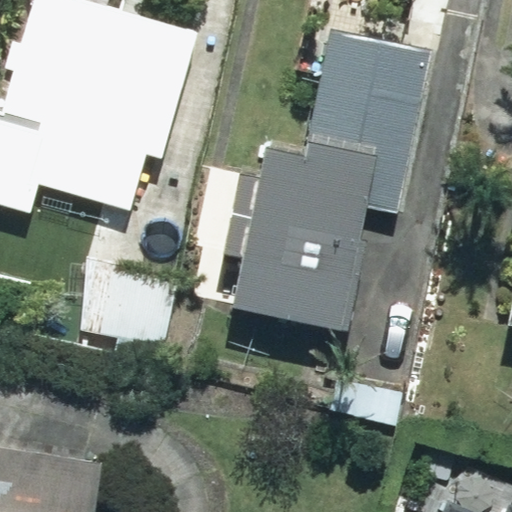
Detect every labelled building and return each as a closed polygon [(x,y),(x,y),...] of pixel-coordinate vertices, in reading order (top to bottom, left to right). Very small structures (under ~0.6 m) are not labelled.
[(198,32),(82,0),(35,0),(0,124),(0,125),(41,137),(28,181),(132,210),(148,154),(162,158),(198,32)] [(240,258),(230,306),(347,329),(371,211),(398,217),(431,49),(329,29),(304,156),(262,148),(256,177),(239,173),(223,255),(240,258)] [(111,232),(38,221),(26,301),(74,308),(69,337),(169,351),(180,274),(107,264),(111,232)] [(94,511),(101,462),(0,447),(0,511),(94,511)] [(511,511),(511,506),(510,505),(507,511),(471,511),(448,501),(442,511),(511,511)]
